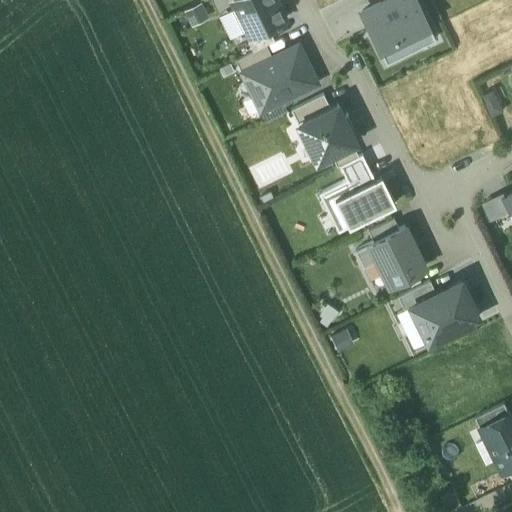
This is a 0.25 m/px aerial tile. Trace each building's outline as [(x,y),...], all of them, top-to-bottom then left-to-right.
[(285,20),(274,0),(234,0),(231,2),(249,38),(268,28),(285,20)] [(436,39),(416,0),(387,0),(361,13),(387,64),(436,39)] [(187,10),(192,22),(205,17),(200,5),(187,10)] [(275,41),(268,28),(249,38),(248,38),(254,51),(266,45),(275,41)] [(272,57),(241,72),(260,111),(317,84),(298,44),(272,57)] [(272,57),(266,45),(254,51),(235,60),(241,72),(272,57)] [(493,90),(483,95),(493,116),(502,111),(493,90)] [(323,94),(292,110),(298,122),(329,107),(323,94)] [(329,107),(298,122),(317,161),(331,154),(352,144),(356,142),(336,103),(329,107)] [(352,144),(331,154),(337,166),(339,165),(358,156),(352,144)] [(339,165),(346,180),(351,190),(374,179),(362,154),(358,156),(339,165)] [(395,205),(381,176),(374,179),(351,190),(335,198),(347,221),(350,227),(395,205)] [(335,198),(351,190),(346,180),(319,193),(336,227),(347,221),(335,198)] [(511,209),(511,206),(508,198),(505,192),(481,203),(490,220),(511,209)] [(368,230),(374,242),(398,230),(393,219),(368,230)] [(423,268),(404,227),(398,230),(374,242),(356,250),(366,273),(379,266),(388,285),(423,268)] [(410,305),(435,292),(429,280),(397,296),(403,308),(410,305)] [(435,292),(410,305),(427,341),(480,316),(462,280),(435,292)] [(505,401),(476,415),(481,425),(510,411),(505,401)] [(511,415),(510,411),(481,425),(503,470),(511,465),(511,415)] [(441,495),(447,505),(458,500),(453,489),(441,495)]
